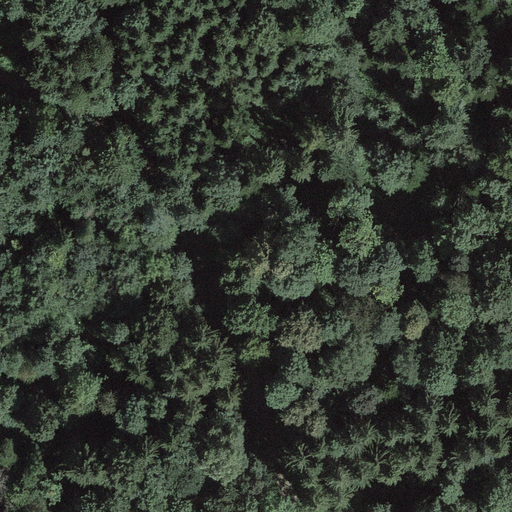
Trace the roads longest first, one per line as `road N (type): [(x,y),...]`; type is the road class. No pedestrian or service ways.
road 1 (track): [(132,125),(293,511)]
road 2 (track): [(0,69),(132,125)]
